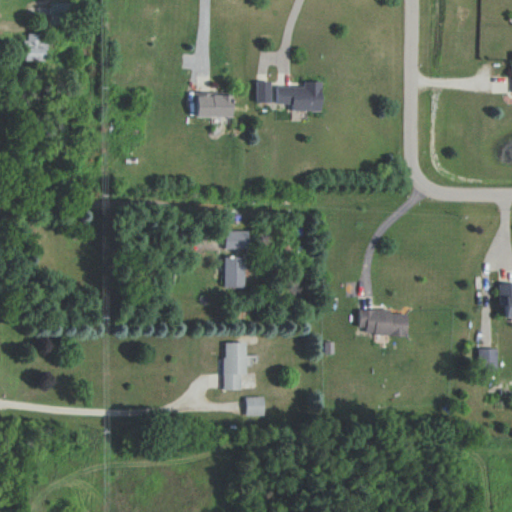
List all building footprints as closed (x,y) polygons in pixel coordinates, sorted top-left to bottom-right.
[(43,61),(44,34),(22,33),(22,60),(43,61)] [(318,81),(301,81),(301,87),(268,86),(268,81),(253,81),(253,103),(288,104),(288,110),(318,111),(318,81)] [(192,116),(228,117),(228,93),(193,93),(192,116)] [(244,230),(221,231),(222,249),(245,249),(244,230)] [(242,287),(242,257),(221,258),(221,287),(242,287)] [(405,314),(389,313),(389,310),(358,309),(357,327),(365,327),(365,335),(405,335),(405,314)] [(220,342),(221,390),(238,389),(237,374),(243,374),(242,342),(220,342)] [(476,349),(476,373),(494,373),(494,349),(476,349)] [(242,397),(243,416),(261,415),(261,396),(242,397)]
